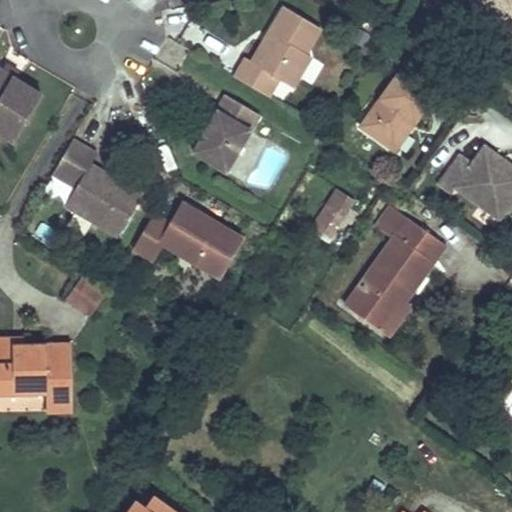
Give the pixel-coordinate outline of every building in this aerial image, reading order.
[(511,0),(472,0),(511,28),(511,0)] [(236,75),(271,96),(281,79),(296,87),(314,57),(309,54),(324,28),(286,6),(269,35),(273,37),(257,63),(254,61),(248,57),(236,75)] [(273,37),(269,35),(254,61),(257,63),(273,37)] [(5,61),(2,67),(16,76),(20,70),(5,61)] [(0,129),(15,138),(42,91),(16,76),(2,67),(0,66),(0,129)] [(398,69),(358,125),(393,149),(408,129),(404,125),(409,118),(414,121),(433,93),(398,69)] [(227,171),(261,114),(228,95),(215,116),(219,119),(215,126),(211,123),(194,151),(227,171)] [(215,126),(219,119),(215,116),(211,123),(215,126)] [(408,129),(414,121),(409,118),(404,125),(408,129)] [(96,152),(72,137),(52,172),(75,186),(64,204),(117,235),(142,193),(112,175),(110,180),(102,175),(105,171),(90,162),(96,152)] [(459,154),(438,183),(451,192),(456,186),(499,217),(511,201),(505,197),(511,186),(511,165),(510,167),(506,164),(508,161),(484,144),(471,162),(459,154)] [(110,180),(112,175),(105,171),(102,175),(110,180)] [(351,199),(337,190),(329,202),(343,211),(351,199)] [(241,236),(213,219),(201,222),(198,211),(182,201),(170,223),(153,212),(132,247),(150,258),(152,255),(160,241),(193,260),(218,275),(241,236)] [(343,211),(329,202),(315,223),(329,233),(343,211)] [(408,217),(345,304),(376,327),(405,287),(411,291),(445,244),(408,217)] [(160,241),(152,255),(185,274),(193,260),(160,241)] [(63,296),(88,314),(106,290),(82,272),(63,296)] [(12,345),(12,338),(0,338),(0,392),(45,391),(46,410),(72,409),(70,343),(12,345)] [(174,511),(151,494),(143,504),(135,498),(125,511),(174,511)]
